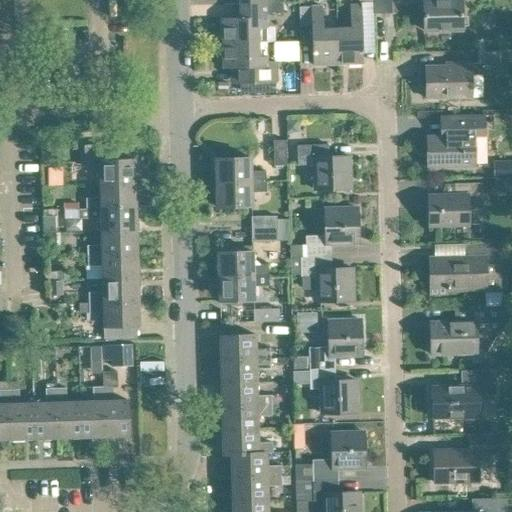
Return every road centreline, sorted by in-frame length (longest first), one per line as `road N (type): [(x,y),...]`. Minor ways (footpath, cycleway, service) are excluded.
road 1 (unclassified): [(150,511),(172,494),(187,460),(179,110)]
road 2 (residential): [(395,511),(385,127),(376,109)]
road 3 (residential): [(12,300),(12,118),(179,110)]
road 4 (residential): [(376,109),(357,102),(179,110)]
